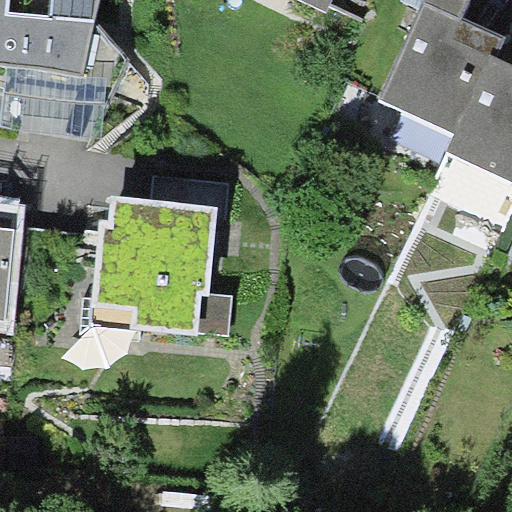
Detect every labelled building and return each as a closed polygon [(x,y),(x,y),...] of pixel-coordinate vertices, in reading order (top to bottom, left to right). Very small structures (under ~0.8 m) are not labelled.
[(0,0),(0,91),(2,92),(0,126),(91,149),(145,112),(147,84),(95,33),(101,0),(0,0)] [(295,0),(330,15),(336,0),(295,0)] [(511,72),(491,63),(499,45),(466,30),(454,24),(464,4),(454,0),(427,0),(382,99),(457,133),(447,154),(511,183),(511,72)] [(219,295),(226,186),(156,181),(155,206),(119,204),(117,232),(105,231),(98,329),(231,339),(234,297),(219,295)] [(0,321),(8,322),(16,218),(0,216),(0,321)]
